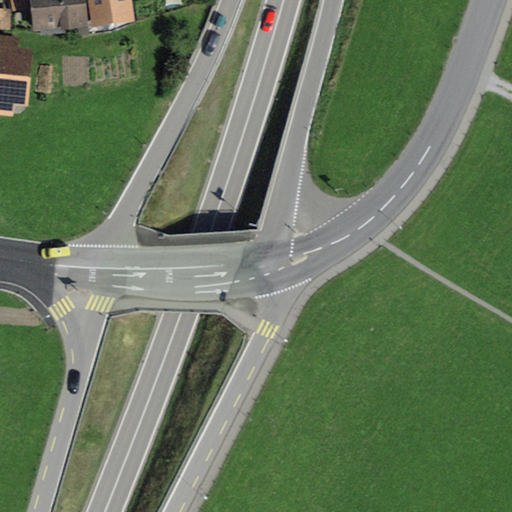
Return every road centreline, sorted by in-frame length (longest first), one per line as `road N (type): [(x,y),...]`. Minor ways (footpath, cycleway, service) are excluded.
road 1 (secondary): [(283,0),(211,231),(105,511)]
road 2 (unclassified): [(274,262),(349,236),(403,184),(437,133),(490,0)]
road 3 (secondary): [(231,0),(123,219),(109,268)]
road 4 (secondary): [(175,511),(269,329),(277,304),(274,262)]
road 5 (secondary): [(274,262),(333,0)]
road 6 (secondary): [(85,350),(40,511)]
road 7 (secondary): [(109,268),(274,262)]
